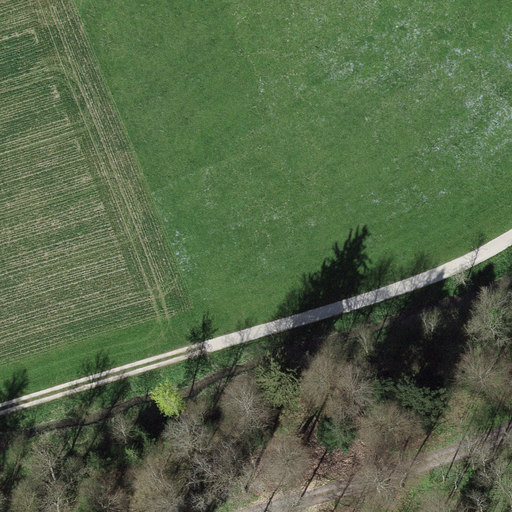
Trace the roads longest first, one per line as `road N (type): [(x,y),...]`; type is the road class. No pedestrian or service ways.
road 1 (track): [(511,234),(452,268),(0,411)]
road 2 (track): [(277,511),(511,425)]
